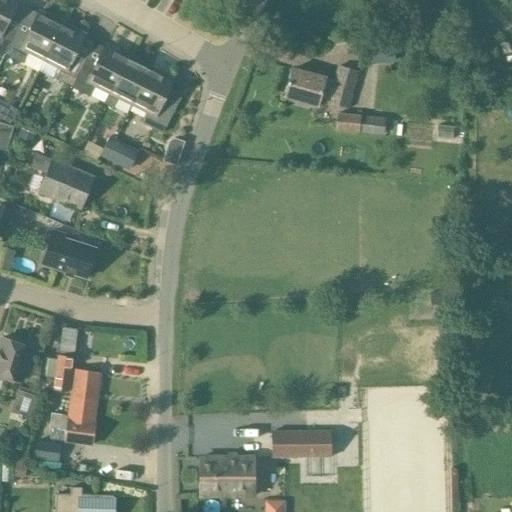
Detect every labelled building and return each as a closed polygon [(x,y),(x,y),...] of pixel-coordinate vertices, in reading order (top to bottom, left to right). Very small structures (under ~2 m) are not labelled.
[(16,0),(0,0),(0,50),(4,53),(16,29),(5,24),(16,0)] [(196,22),(206,6),(195,0),(190,0),(182,14),(196,22)] [(26,34),(16,29),(4,53),(38,69),(61,22),(38,11),(26,34)] [(61,22),(38,69),(52,76),(71,86),(83,63),(72,58),(84,33),(61,22)] [(93,69),(83,63),(71,86),(89,95),(96,84),(108,90),(127,56),(104,44),(93,69)] [(119,95),(133,102),(150,68),(127,56),(108,90),(103,102),(113,108),(119,95)] [(331,104),(348,108),(358,71),(339,66),(335,80),(292,68),(284,97),(318,106),(321,96),(332,99),(331,104)] [(172,79),(150,68),(133,102),(147,109),(141,121),(162,132),(173,110),(160,103),(172,79)] [(335,129),(359,132),(361,115),(337,112),(335,129)] [(386,117),(361,115),(359,132),(384,135),(386,117)] [(0,125),(0,151),(7,154),(14,130),(0,125)] [(131,162),(133,163),(139,151),(109,136),(103,148),(104,148),(100,155),(128,169),(131,162)] [(38,191),(81,208),(94,176),(37,153),(31,167),(46,172),(38,191)] [(0,206),(0,235),(2,236),(10,209),(0,206)] [(42,263),(54,266),(86,277),(96,248),(65,238),(66,235),(53,230),(42,263)] [(59,341),(78,347),(84,330),(65,324),(59,341)] [(0,345),(0,374),(22,382),(33,347),(3,337),(0,345)] [(58,358),(53,389),(69,391),(71,391),(71,396),(97,399),(101,373),(74,369),(72,369),(73,360),(58,358)] [(18,388),(12,409),(29,415),(36,394),(18,388)] [(97,399),(71,396),(68,414),(52,412),(49,428),(51,428),(50,438),(92,444),(95,422),(94,422),(97,399)] [(331,457),(331,430),(271,430),(272,457),(331,457)] [(254,493),(254,457),(200,457),(201,494),(254,493)] [(71,494),(56,493),(55,511),(113,511),(114,495),(82,494),(82,487),(71,487),(71,494)] [(265,499),(264,511),(285,511),(286,499),(265,499)]
